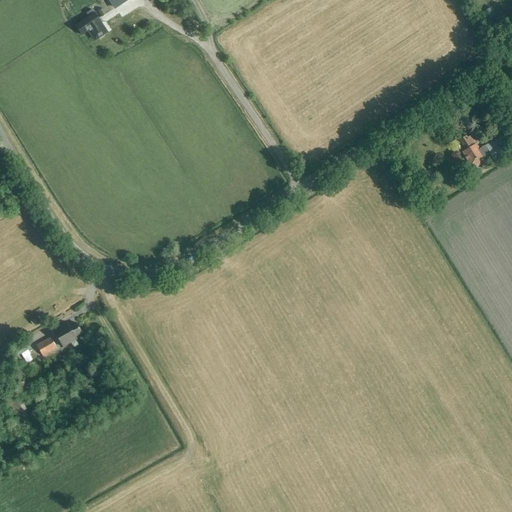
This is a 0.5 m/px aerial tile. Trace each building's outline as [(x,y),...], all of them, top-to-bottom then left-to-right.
[(109,0),(115,8),(127,0),(109,0)] [(489,8),(482,13),(488,21),(495,16),(489,8)] [(94,40),(107,31),(98,18),(98,19),(95,14),(89,17),(89,16),(75,25),(82,35),(87,31),(94,40)] [(507,107),(511,104),(511,99),(506,89),(499,93),(507,107)] [(484,157),(475,143),(476,142),(472,135),(468,138),(466,136),(460,140),(466,150),(463,152),(471,165),(473,164),(476,168),(483,164),(480,160),(484,157)] [(499,137),(485,146),(490,154),(489,154),(493,160),(508,151),(499,137)] [(69,326),(67,323),(54,330),(63,347),(77,339),(75,337),(82,333),(76,323),(69,326)] [(43,356),(56,348),(51,337),(37,345),(43,356)] [(26,381),(16,387),(22,397),(32,391),(26,381)] [(13,396),(3,403),(7,409),(8,408),(13,416),(15,415),(22,425),(30,419),(24,411),(27,409),(20,398),(16,400),(14,397),(13,396)]
